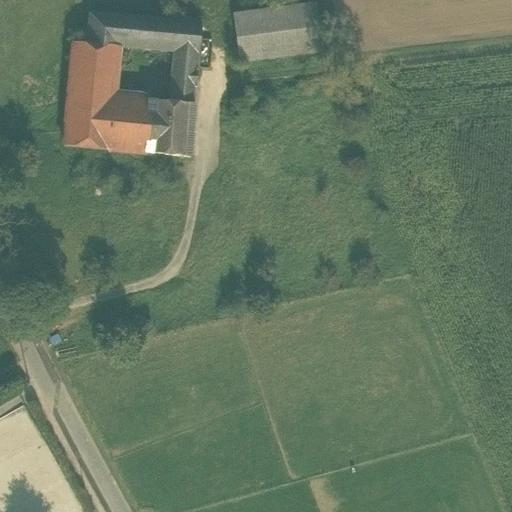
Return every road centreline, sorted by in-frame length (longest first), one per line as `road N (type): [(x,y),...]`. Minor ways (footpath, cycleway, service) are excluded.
road 1 (residential): [(124,511),(0,281)]
road 2 (track): [(511,43),(335,64)]
